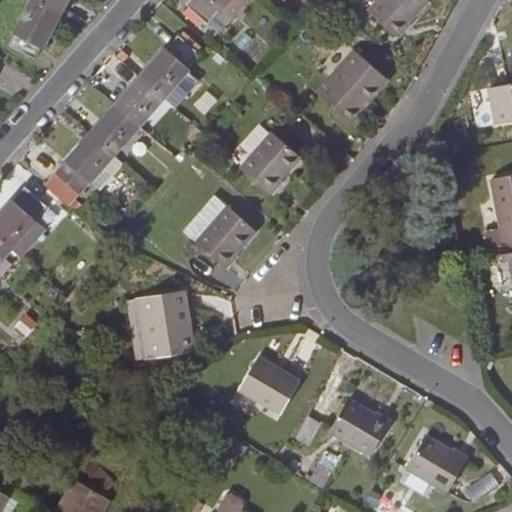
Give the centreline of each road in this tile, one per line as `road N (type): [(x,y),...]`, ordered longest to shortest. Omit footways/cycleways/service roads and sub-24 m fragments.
road 1 (residential): [(486,0),(399,142),(341,205),(323,246),(326,296),(350,326),(474,399),(511,440)]
road 2 (residential): [(0,150),(135,0)]
